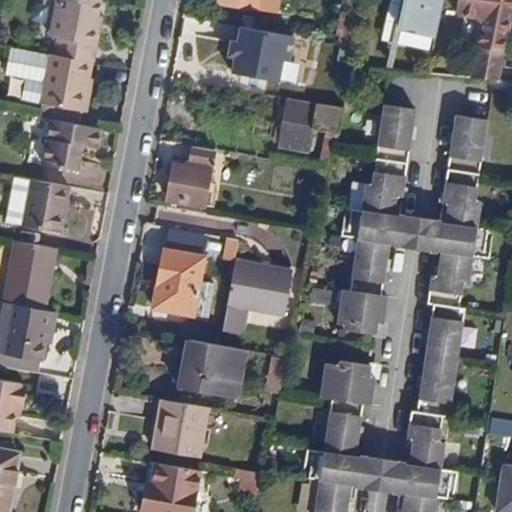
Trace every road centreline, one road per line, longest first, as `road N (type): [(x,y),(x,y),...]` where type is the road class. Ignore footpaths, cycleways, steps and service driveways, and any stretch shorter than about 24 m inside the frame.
road 1 (residential): [(162,0),(69,511)]
road 2 (residential): [(375,511),(437,96)]
